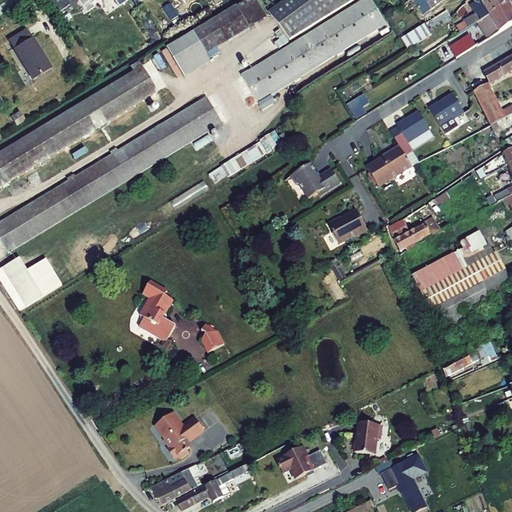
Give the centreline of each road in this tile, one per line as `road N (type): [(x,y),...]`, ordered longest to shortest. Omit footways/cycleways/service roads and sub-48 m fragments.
road 1 (residential): [(155,511),(115,469),(0,296)]
road 2 (residential): [(511,31),(339,137)]
